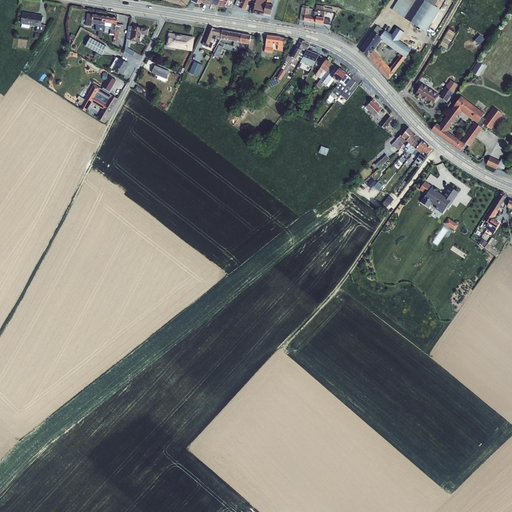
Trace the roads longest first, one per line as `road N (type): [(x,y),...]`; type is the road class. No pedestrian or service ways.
road 1 (secondary): [(199,17),(298,33),(336,48),(440,147),(511,188)]
road 2 (track): [(114,117),(0,333)]
road 3 (track): [(440,147),(316,310)]
